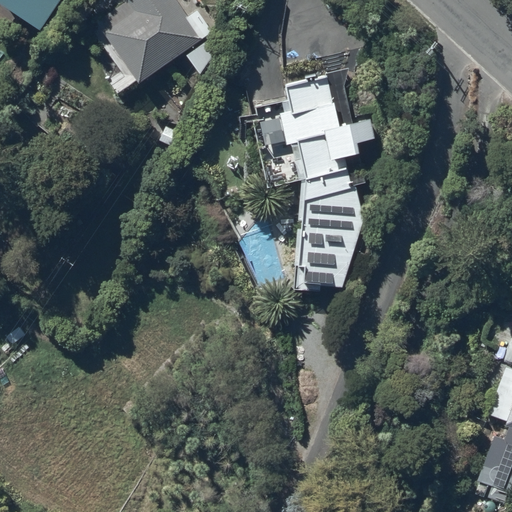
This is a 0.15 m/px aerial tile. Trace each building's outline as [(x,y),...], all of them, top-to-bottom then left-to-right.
[(3,0),(1,4),(43,31),(62,0),(3,0)] [(188,19),(174,0),(122,0),(133,14),(107,32),(143,83),(214,34),(198,11),(188,19)] [(222,61),(209,41),(186,56),(200,76),(222,61)] [(340,73),(279,85),(282,98),(250,105),(268,194),(302,187),(296,291),(363,295),(367,223),(360,187),(367,186),(362,162),(383,158),(374,114),(349,119),(340,73)] [(511,364),(507,363),(487,416),(511,425),(511,364)] [(511,441),(492,435),(478,480),(511,491),(511,441)]
